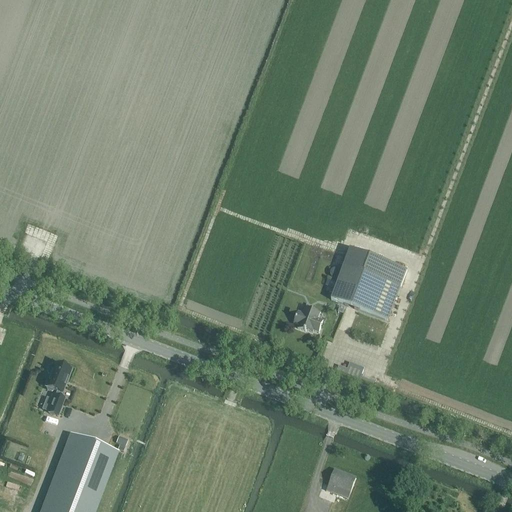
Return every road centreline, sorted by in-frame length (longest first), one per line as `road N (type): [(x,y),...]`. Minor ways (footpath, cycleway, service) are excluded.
road 1 (tertiary): [(511,484),(0,289)]
road 2 (track): [(380,367),(511,24)]
